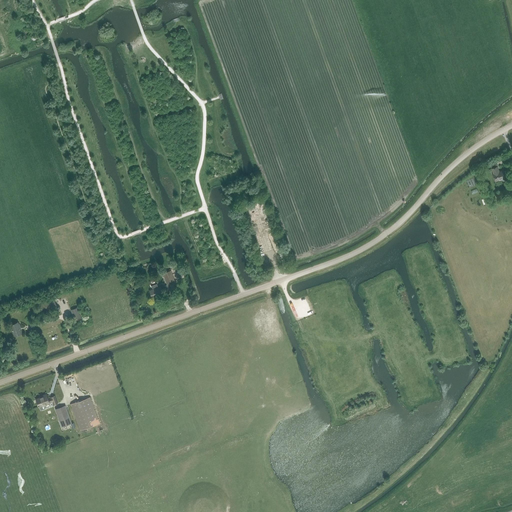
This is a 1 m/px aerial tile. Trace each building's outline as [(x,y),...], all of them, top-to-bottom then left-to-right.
[(500,172),(498,167),(492,169),(494,174),(493,174),(495,181),(506,177),(504,170),(500,172)] [(167,284),(175,282),(171,271),(163,274),(167,284)] [(158,288),(157,284),(152,286),(153,290),(150,291),(152,298),(163,294),(161,287),(158,288)] [(43,313),(57,308),(54,298),(39,303),(43,313)] [(75,321),(81,318),(77,307),(71,310),(75,321)] [(14,336),(22,334),(18,322),(10,325),(14,336)] [(48,399),(46,395),(36,399),(38,406),(53,402),(54,405),(57,403),(54,396),(51,397),(51,398),(48,399)] [(81,430),(100,423),(91,397),(71,403),(81,430)] [(70,423),(71,423),(65,406),(56,409),(62,426),(70,423)]
